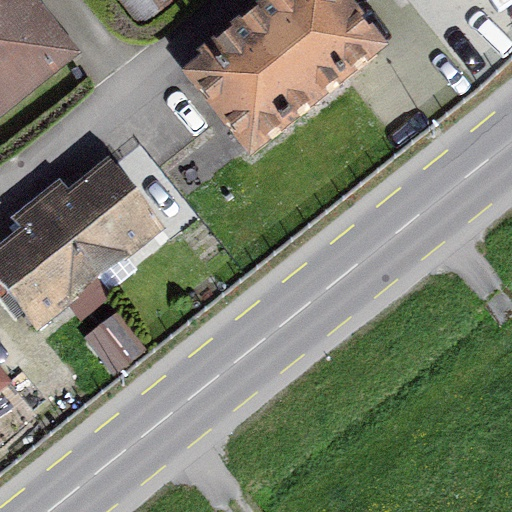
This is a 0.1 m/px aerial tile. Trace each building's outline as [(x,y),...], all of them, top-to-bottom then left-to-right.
[(0,0),(0,109),(68,55),(23,0),(0,0)] [(121,0),(141,25),(172,0),(121,0)] [(332,0),(287,0),(210,62),(213,67),(193,83),(251,155),(376,55),(332,0)] [(59,190),(39,206),(98,279),(157,230),(108,169),(68,202),(59,190)] [(0,280),(37,327),(98,279),(39,206),(19,222),(29,233),(0,256),(0,280)] [(0,378),(0,444),(32,418),(0,378)]
